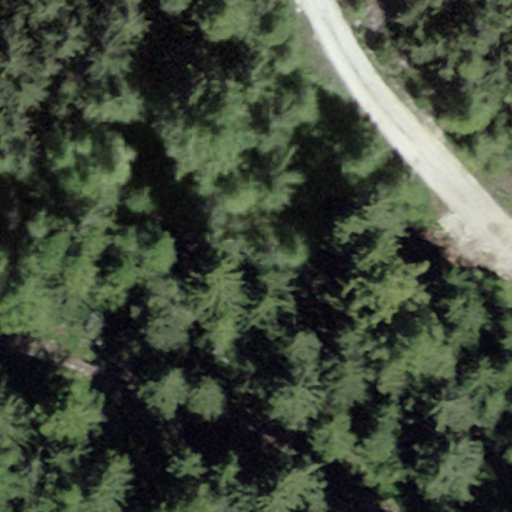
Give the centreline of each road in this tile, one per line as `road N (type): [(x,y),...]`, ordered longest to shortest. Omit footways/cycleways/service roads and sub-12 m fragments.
road 1 (track): [(511,261),(463,250),(390,268),(316,310),(252,385),(0,356)]
road 2 (track): [(323,0),(372,96),(511,236)]
